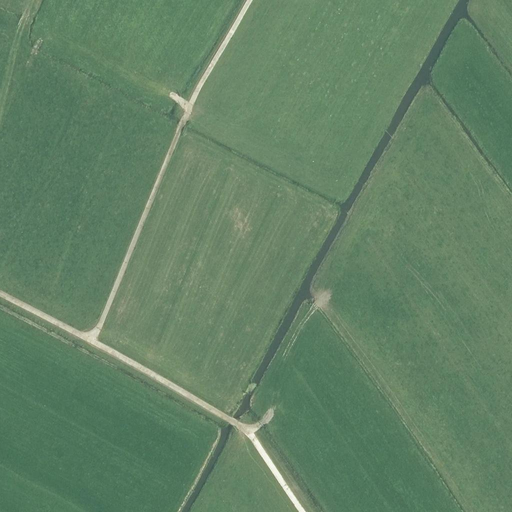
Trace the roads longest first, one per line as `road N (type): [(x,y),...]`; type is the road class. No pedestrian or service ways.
road 1 (track): [(248,0),(189,103),(91,342),(0,291)]
road 2 (track): [(308,315),(283,357),(271,411),(248,428),(91,342)]
road 3 (track): [(312,307),(308,315),(363,378),(450,511)]
